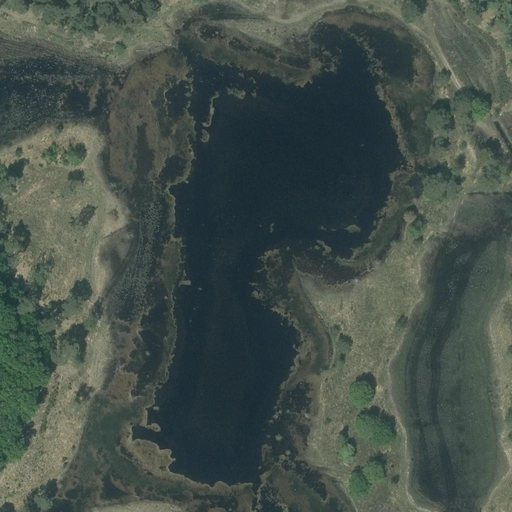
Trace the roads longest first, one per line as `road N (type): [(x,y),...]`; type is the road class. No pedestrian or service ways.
road 1 (track): [(337,0),(290,20),(224,16),(78,33),(0,9)]
road 2 (track): [(511,172),(469,117),(429,29)]
